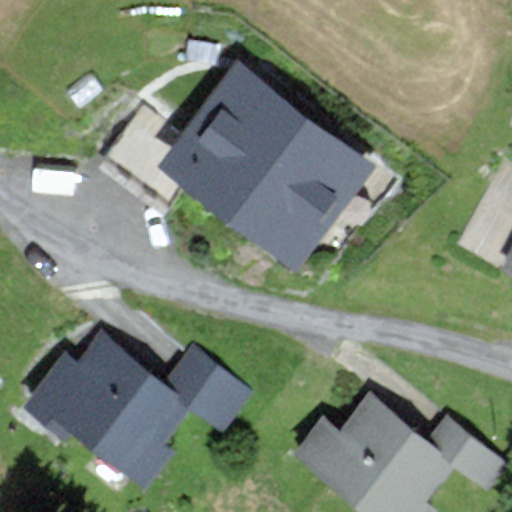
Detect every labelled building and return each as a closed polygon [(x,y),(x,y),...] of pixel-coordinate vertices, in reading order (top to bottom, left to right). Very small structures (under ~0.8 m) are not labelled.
[(363,157),(241,63),(170,154),(293,248),(363,157)] [(188,399),(99,330),(78,358),(67,350),(35,391),(146,477),(174,441),(162,432),(188,399)] [(242,387),(193,347),(172,372),(222,412),(242,387)] [(447,456),(370,392),(340,429),(324,416),(302,443),(384,511),(420,511),(429,501),(418,492),(447,456)] [(499,458),(449,415),(434,432),(483,476),(499,458)]
